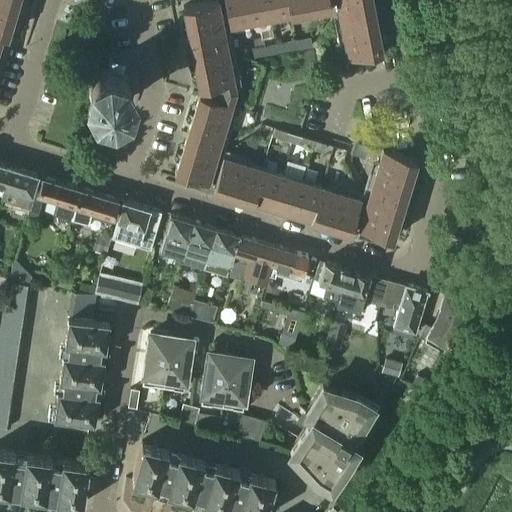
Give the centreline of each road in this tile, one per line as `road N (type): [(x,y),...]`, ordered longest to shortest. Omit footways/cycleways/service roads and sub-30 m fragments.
road 1 (residential): [(299,429),(267,406),(268,360),(258,345),(137,316),(104,511)]
road 2 (residential): [(412,274),(439,179),(413,72),(346,87),(331,135)]
road 3 (residential): [(412,274),(124,178)]
road 4 (residential): [(135,0),(154,83),(124,178)]
road 5 (residential): [(9,151),(54,0)]
